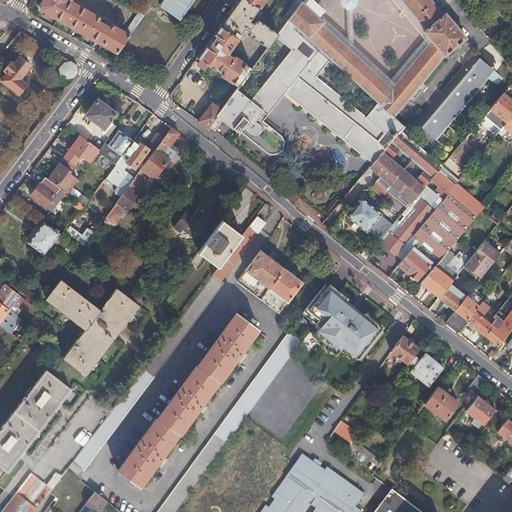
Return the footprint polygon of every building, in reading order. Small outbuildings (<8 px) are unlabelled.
[(39,10),(116,54),(130,35),(125,32),(111,24),(110,25),(108,23),(107,26),(98,20),(99,17),(71,0),(70,0),(40,0),(37,6),(39,10)] [(162,0),(158,5),(178,19),(191,0),(162,0)] [(236,0),(218,26),(236,39),(239,40),(244,33),(247,31),(249,32),(248,33),(267,48),(275,37),(285,24),(301,1),(302,0),(295,0),(273,30),(258,19),(256,21),(254,20),(252,23),(249,20),(258,8),(247,0),(236,0)] [(301,1),(285,24),(305,43),(327,64),(331,59),(380,104),(376,109),(399,130),(400,131),(404,126),(393,116),(443,56),(465,37),(445,12),(443,14),(431,0),(400,0),(424,29),(423,31),(430,40),(391,87),(322,24),(323,22),(301,1)] [(125,32),(130,35),(143,16),(138,12),(125,32)] [(285,93),(371,163),(381,152),(389,141),(399,130),(376,109),(368,119),(317,77),(327,64),(305,43),(285,24),(275,37),(292,49),(251,100),(236,89),(220,110),(208,127),(214,131),(222,120),(263,153),(265,154),(266,155),(268,156),(269,156),(270,157),(271,157),(273,157),(274,157),(275,157),(277,156),(278,156),(279,155),(280,155),(281,154),(282,153),(283,152),(283,151),(284,150),(284,149),(285,148),(285,147),(285,146),(285,145),(285,144),(285,143),(285,142),(284,140),(284,139),(283,138),(282,137),(281,136),(280,136),(280,135),(282,132),(265,118),(285,93)] [(238,86),(251,68),(230,53),(228,55),(226,54),(236,39),(218,26),(196,57),(213,69),(214,67),(222,72),(220,74),(238,86)] [(415,123),(435,140),(488,78),(496,85),(502,77),(471,51),(464,58),(467,61),(415,123)] [(26,85),(19,79),(31,64),(21,55),(15,63),(12,61),(4,71),(7,73),(1,81),(18,94),(26,85)] [(77,73),(76,65),(62,56),(54,65),(59,68),(59,69),(60,76),(67,79),(73,78),(77,73)] [(511,100),(503,92),(489,108),(503,119),(497,126),(499,128),(496,131),(497,133),(503,126),(506,122),(511,115),(511,100)] [(104,130),(116,113),(97,99),(85,115),(87,117),(83,122),(93,130),(97,125),(104,130)] [(208,127),(220,110),(211,103),(197,121),(207,128),(208,127)] [(75,115),(68,126),(87,138),(91,132),(80,125),(83,120),(75,115)] [(511,115),(506,122),(503,126),(497,133),(501,136),(506,129),(511,134),(511,115)] [(116,163),(109,172),(117,178),(128,163),(134,167),(147,150),(152,153),(171,127),(165,123),(158,132),(157,131),(150,140),(153,142),(148,148),(139,141),(138,144),(133,140),(122,155),(116,163)] [(104,217),(115,225),(138,194),(137,193),(147,179),(152,183),(155,179),(154,178),(168,160),(169,160),(177,150),(177,148),(169,142),(177,132),(171,127),(152,153),(134,178),(121,195),(104,217)] [(511,134),(506,129),(501,136),(509,143),(511,141),(511,134)] [(108,145),(122,155),(133,140),(119,130),(108,145)] [(371,163),(368,166),(379,175),(374,181),(390,194),(405,208),(410,201),(417,193),(417,194),(422,187),(431,177),(441,165),(400,131),(399,130),(389,141),(381,152),(371,163)] [(47,177),(67,192),(77,179),(69,173),(81,157),(89,163),(99,150),(79,135),(47,177)] [(200,161),(205,154),(195,147),(190,153),(200,161)] [(96,180),(100,184),(109,172),(116,163),(111,159),(96,180)] [(417,194),(417,193),(410,201),(387,231),(389,233),(381,243),(395,254),(396,254),(412,235),(418,239),(415,243),(415,242),(397,264),(421,282),(448,249),(475,216),(459,203),(447,192),(456,182),(458,180),(441,166),(441,165),(431,177),(422,187),(417,194)] [(114,191),(121,195),(134,178),(127,173),(114,191)] [(30,195),(55,214),(64,202),(59,199),(65,192),(44,176),(30,195)] [(385,200),(390,194),(374,181),(371,189),(385,200)] [(447,192),(459,203),(468,192),(456,182),(447,192)] [(75,199),(84,206),(87,202),(70,189),(67,193),(75,199)] [(459,203),(475,216),(479,210),(481,211),(484,207),(468,192),(459,203)] [(346,216),(365,231),(380,213),(360,197),(346,216)] [(325,211),(328,214),(339,201),(336,198),(325,211)] [(72,204),(81,210),(84,206),(75,199),(72,204)] [(182,230),(195,240),(214,215),(200,204),(194,212),(187,208),(173,228),(180,233),(182,230)] [(80,220),(92,229),(98,221),(87,212),(80,220)] [(256,216),(247,227),(256,234),(265,222),(256,216)] [(43,253),(58,232),(43,221),(42,223),(38,220),(26,236),(30,239),(28,242),(43,253)] [(218,266),(242,235),(221,220),(210,234),(205,242),(198,252),(218,266)] [(83,246),(88,240),(70,225),(65,232),(83,246)] [(221,281),(256,234),(247,227),(242,235),(218,266),(169,332),(111,411),(107,416),(67,468),(79,477),(224,284),(221,281)] [(205,242),(210,234),(208,232),(202,240),(205,242)] [(502,248),(511,255),(511,236),(506,244),(502,248)] [(476,278),(478,280),(500,252),(484,240),(465,264),(468,267),(467,268),(471,271),(471,270),(473,271),(473,272),(478,276),(476,278)] [(360,253),(364,257),(371,249),(366,245),(360,253)] [(421,282),(439,296),(449,283),(465,264),(463,262),(467,257),(465,256),(466,255),(465,254),(464,255),(459,251),(455,256),(448,249),(421,282)] [(292,306),(287,302),(303,282),(260,250),(236,281),(284,317),(292,306)] [(113,263),(119,267),(127,255),(120,251),(113,263)] [(50,282),(55,286),(60,279),(55,276),(50,282)] [(100,310),(60,280),(46,298),(87,329),(65,358),(87,375),(139,304),(115,287),(113,290),(114,291),(100,310)] [(0,302),(8,309),(12,304),(18,309),(25,300),(4,283),(1,288),(0,287),(0,302)] [(439,296),(455,309),(465,296),(449,283),(439,296)] [(351,353),(355,356),(357,353),(362,358),(384,331),(325,284),(303,310),(309,315),(307,317),(311,320),(311,319),(320,326),(312,336),(318,340),(317,341),(329,351),(330,350),(335,355),(343,345),(351,352),(351,353)] [(445,322),(457,331),(466,319),(473,310),(477,305),(465,296),(455,309),(445,322)] [(0,325),(10,333),(21,319),(8,309),(0,302),(0,325)] [(473,310),(466,319),(484,334),(491,324),(492,321),(491,320),(489,322),(473,310)] [(484,334),(498,345),(511,327),(511,311),(498,329),(491,324),(484,334)] [(241,353),(258,329),(236,313),(197,366),(196,365),(157,419),(157,418),(118,471),(139,487),(157,463),(157,464),(162,458),(161,457),(178,434),(179,435),(197,411),(201,405),(218,381),(219,382),(236,358),(237,359),(241,353)] [(156,511),(175,511),(289,356),(300,341),(288,332),(156,511)] [(413,355),(419,348),(403,335),(387,358),(389,359),(393,354),(407,364),(408,362),(413,355)] [(409,372),(428,386),(443,367),(423,353),(419,359),(413,355),(408,362),(413,366),(409,372)] [(0,428),(0,466),(6,471),(68,389),(44,370),(0,428)] [(466,394),(471,398),(484,380),(477,374),(466,388),(469,390),(466,394)] [(424,403),(445,419),(458,402),(437,386),(424,403)] [(465,410),(484,425),(495,409),(477,395),(465,410)] [(107,416),(111,411),(101,404),(99,407),(105,411),(103,413),(107,416)] [(421,408),(416,416),(425,422),(430,414),(421,408)] [(497,431),(511,442),(511,421),(507,418),(497,431)] [(339,435),(349,442),(352,438),(356,433),(340,422),(334,431),(339,435)] [(447,440),(451,436),(446,432),(442,436),(447,440)] [(352,438),(349,442),(344,450),(374,471),(382,460),(352,438)] [(361,511),(354,507),(363,494),(326,466),(324,469),(302,453),(271,496),(274,498),(268,507),(265,504),(259,511),(304,511),(310,504),(315,508),(312,511),(361,511)] [(511,480),(511,465),(502,479),(509,484),(511,480)] [(33,511),(61,476),(57,472),(53,477),(51,475),(45,484),(36,477),(30,473),(0,511),(33,511)] [(421,511),(391,489),(373,511),(421,511)] [(98,511),(107,501),(95,492),(85,504),(90,508),(87,511),(98,511)]
